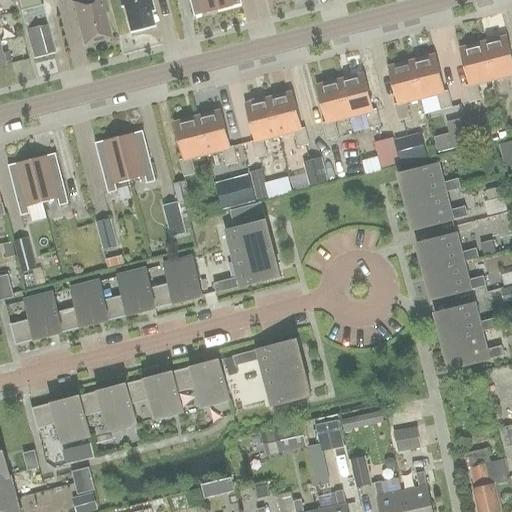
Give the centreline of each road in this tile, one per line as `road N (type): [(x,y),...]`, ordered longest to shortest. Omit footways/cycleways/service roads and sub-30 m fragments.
road 1 (residential): [(448,0),(0,115)]
road 2 (residential): [(328,295),(0,385)]
road 3 (residential): [(328,295),(338,314),(365,322),(384,311),(391,291),(381,268),(361,259),(339,266),(328,284)]
